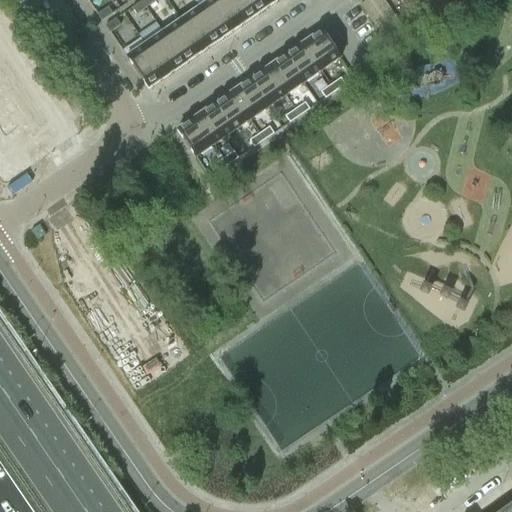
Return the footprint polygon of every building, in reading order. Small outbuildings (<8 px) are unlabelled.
[(237,28),(218,0),(209,0),(198,8),(219,40),(237,28)] [(255,16),(244,0),(218,0),(237,28),(255,16)] [(273,3),(270,0),(244,0),(255,16),(273,3)] [(388,42),(404,30),(383,0),(362,0),(360,2),(388,42)] [(135,15),(145,8),(141,1),(131,8),(135,15)] [(101,21),(111,14),(107,7),(96,15),(101,21)] [(219,40),(198,8),(180,20),(202,52),(219,40)] [(109,33),(119,26),(115,19),(104,26),(109,33)] [(202,52),(180,20),(162,33),(184,64),(202,52)] [(339,59),(320,32),(301,44),(320,72),(339,59)] [(184,64),(162,33),(144,45),(166,77),(184,64)] [(320,72),(301,44),(284,57),(303,84),(320,72)] [(166,77),(144,45),(126,58),(147,89),(166,77)] [(303,84),(284,57),(266,69),(285,97),(303,84)] [(285,97),(266,69),(248,81),(267,109),(285,97)] [(334,92),(344,85),(339,79),(329,86),(334,92)] [(267,109),(248,81),(230,93),(249,121),(267,109)] [(325,101),(335,94),(330,87),(321,94),(325,101)] [(249,121),(230,93),(212,106),(231,133),(249,121)] [(309,112),(305,105),(295,112),(299,118),(309,112)] [(231,133),(212,106),(195,118),(214,146),(231,133)] [(289,125),(299,118),(295,112),(285,119),(289,125)] [(214,146),(195,118),(176,131),(195,158),(214,146)] [(0,120),(0,183),(28,166),(0,120)] [(274,136),(269,130),(259,136),(264,143),(274,136)] [(254,150),(264,143),(259,136),(249,143),(254,150)] [(238,161),(233,154),(224,161),(228,167),(238,161)] [(218,174),(228,167),(224,161),(214,168),(218,174)] [(34,230),(40,239),(49,234),(42,224),(34,230)] [(181,324),(162,337),(170,349),(190,336),(181,324)] [(207,413),(183,377),(182,375),(179,377),(171,366),(177,362),(172,354),(166,358),(146,328),(115,349),(148,398),(144,400),(170,438),(207,413)]
